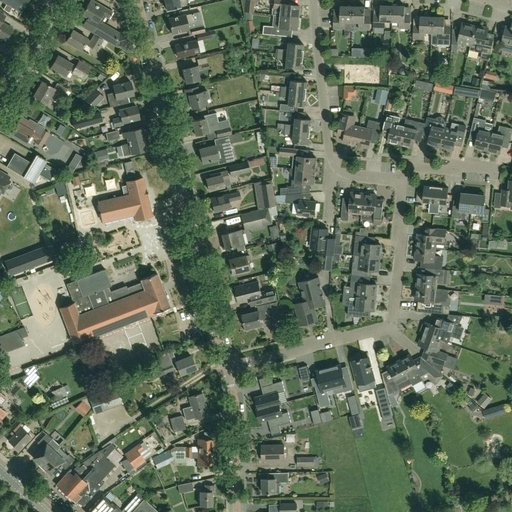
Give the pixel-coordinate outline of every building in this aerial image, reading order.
[(0,0),(6,4),(3,9),(9,13),(12,7),(21,12),(28,1),(27,0),(0,0)] [(180,7),(177,0),(163,0),(166,10),(180,7)] [(252,3),(255,4),(255,0),(244,0),(243,12),(251,13),(252,3)] [(298,6),(292,5),(292,0),(272,0),(271,15),(296,18),(298,6)] [(119,33),(98,20),(101,15),(108,18),(111,12),(94,2),(93,5),(88,2),(81,14),(86,17),(81,26),(91,32),(116,46),(132,43),(129,31),(119,33)] [(391,22),(391,6),(379,5),(379,15),(373,15),(372,28),(384,28),(384,22),(391,22)] [(351,31),(352,7),(339,6),(339,15),(333,15),(332,29),(344,29),(344,31),(351,31)] [(404,6),(391,6),(391,22),(398,22),(398,28),(409,29),(409,16),(403,16),(404,6)] [(364,7),(352,7),(351,31),(351,23),(358,23),(358,29),(369,30),(369,17),(363,17),(364,7)] [(192,14),(184,16),(184,15),(168,19),(171,33),(187,29),(189,35),(203,32),(203,26),(199,12),(192,14)] [(0,37),(5,40),(12,28),(1,22),(4,16),(0,13),(0,37)] [(295,29),(296,18),(271,15),(271,16),(273,16),(272,26),(263,25),(262,34),(281,36),(282,28),(295,29)] [(431,33),(431,17),(419,17),(419,26),(412,26),(412,39),(423,39),(423,33),(431,33)] [(443,17),(431,17),(431,33),(437,33),(437,40),(449,40),(449,27),(443,27),(443,17)] [(501,42),(503,43),(503,46),(504,47),(509,48),(510,47),(511,44),(511,20),(510,28),(505,26),(501,42)] [(469,46),(474,27),(461,24),(459,36),(451,34),(451,44),(457,46),(457,43),(469,46)] [(492,39),(485,37),(486,30),(474,27),(469,46),(468,50),(476,52),(478,51),(478,48),(482,49),(479,57),(487,59),(492,39)] [(96,51),(102,40),(93,35),(90,41),(86,39),(87,39),(71,30),(65,42),(80,50),(84,44),(96,51)] [(197,40),(209,38),(208,32),(196,34),(197,40)] [(174,45),(176,57),(198,52),(195,40),(174,45)] [(275,49),(274,54),(301,57),(302,45),(286,43),(285,50),(275,49)] [(299,69),(301,57),(274,54),(274,59),(284,60),(284,67),(299,69)] [(75,66),(72,64),(57,55),(50,67),(64,75),(68,69),(74,72),(72,74),(82,80),(89,68),(78,61),(75,66)] [(197,59),(198,66),(199,71),(209,69),(206,57),(197,59)] [(198,80),(196,72),(195,66),(181,70),(185,83),(198,80)] [(488,80),(498,81),(499,73),(489,72),(488,80)] [(70,92),(66,90),(56,84),(53,88),(41,81),(33,96),(45,103),(48,98),(60,105),(63,99),(63,98),(63,97),(66,99),(70,92)] [(107,95),(109,101),(110,107),(128,103),(126,97),(133,96),(129,81),(112,85),(114,93),(107,95)] [(279,86),(279,91),(305,94),(306,82),(290,81),(289,88),(279,86)] [(436,91),(455,92),(455,85),(437,84),(436,91)] [(188,96),(191,109),(206,105),(205,99),(207,98),(206,91),(197,93),(196,87),(184,90),(185,96),(188,96)] [(93,106),(102,98),(95,90),(85,98),(93,106)] [(359,90),(348,90),(348,102),(359,102),(359,90)] [(304,106),(305,94),(279,91),(278,97),(288,98),(288,105),(280,104),(280,110),(297,112),(297,106),(304,106)] [(458,98),(479,99),(479,92),(458,91),(458,98)] [(314,102),(317,109),(323,106),(320,99),(314,102)] [(121,123),(138,119),(135,106),(118,110),(120,117),(111,120),(113,127),(122,125),(121,123)] [(206,125),(217,123),(218,122),(216,113),(203,116),(203,119),(191,122),(195,136),(208,133),(206,125)] [(342,114),(339,126),(337,135),(343,137),(342,142),(355,145),(359,127),(352,125),(354,119),(348,118),(349,115),(342,114)] [(385,115),(382,128),(381,135),(387,137),(386,141),(399,144),(405,119),(403,126),(398,125),(399,118),(385,115)] [(25,143),(26,141),(30,144),(33,139),(36,140),(34,143),(40,146),(48,133),(42,130),(39,135),(32,131),(35,126),(20,117),(10,134),(25,143)] [(439,147),(444,128),(445,121),(443,121),(442,120),(441,119),(440,118),(439,118),(437,118),(436,118),(435,119),(433,118),(433,119),(426,117),(424,124),(423,130),(430,132),(427,144),(429,144),(429,146),(437,148),(437,146),(439,147)] [(294,125),(283,124),(278,124),(278,128),(284,128),(284,129),(309,132),(310,120),(294,118),(294,125)] [(473,147),(486,150),(490,132),(492,125),(485,124),(486,120),(474,118),(468,139),(475,140),(473,147)] [(421,137),(423,130),(424,124),(405,119),(399,144),(412,147),(414,136),(421,137)] [(380,123),(374,121),(369,120),(367,129),(359,127),(355,145),(367,148),(371,134),(377,135),(380,123)] [(105,133),(111,132),(109,123),(100,125),(100,126),(96,127),(97,134),(101,133),(102,133),(105,133)] [(452,150),(453,145),(460,147),(465,126),(451,123),(450,130),(444,128),(439,147),(452,150)] [(511,128),(505,127),(500,125),(498,134),(490,132),(486,150),(498,153),(501,141),(508,143),(511,128)] [(230,135),(229,127),(215,130),(217,137),(230,135)] [(127,137),(128,143),(143,139),(141,129),(122,133),(123,138),(127,137)] [(308,144),(309,132),(284,129),(283,134),(293,135),(292,143),(308,144)] [(117,130),(111,132),(105,133),(107,141),(119,138),(117,130)] [(233,161),(230,149),(227,137),(228,137),(227,135),(217,137),(217,139),(218,144),(214,145),(198,149),(201,163),(217,159),(218,164),(233,161)] [(146,151),(143,139),(128,143),(121,145),(124,156),(146,151)] [(315,158),(305,157),(305,150),(280,147),(279,155),(297,156),(296,161),(294,161),(292,162),(292,169),(289,168),(289,169),(314,171),(315,158)] [(13,153),(5,166),(33,182),(46,161),(35,155),(30,163),(13,153)] [(252,170),(270,168),(269,159),(251,161),(252,170)] [(228,166),(230,176),(249,172),(246,161),(228,166)] [(49,185),(62,181),(58,168),(45,173),(49,185)] [(313,184),(314,171),(289,169),(289,173),(291,177),(291,182),(313,184)] [(0,192),(1,194),(9,181),(7,180),(9,177),(0,171),(0,192)] [(229,185),(228,179),(226,171),(210,175),(210,178),(205,180),(208,191),(229,185)] [(71,178),(73,186),(79,184),(78,176),(71,178)] [(126,182),(126,185),(121,186),(123,196),(97,202),(102,223),(134,215),(135,220),(151,216),(142,178),(126,182)] [(271,180),(254,183),(258,208),(275,205),(271,180)] [(511,180),(508,180),(507,190),(501,189),(501,193),(495,192),(494,207),(500,208),(501,205),(510,206),(510,204),(511,204),(511,180)] [(301,193),(301,186),(279,188),(280,195),(285,195),(300,194),(301,193)] [(433,213),(435,187),(423,186),(421,202),(429,202),(428,213),(433,213)] [(447,188),(435,187),(433,213),(437,214),(438,203),(446,204),(447,188)] [(227,202),(235,200),(233,190),(224,192),(225,195),(210,199),(211,205),(210,206),(211,211),(212,211),(213,211),(213,212),(229,208),(227,202)] [(361,213),(363,194),(350,193),(348,208),(341,208),(340,220),(347,221),(348,212),(361,213)] [(470,212),(472,194),(460,193),(459,206),(452,205),(451,217),(463,219),(464,211),(470,212)] [(299,200),(300,194),(285,195),(284,202),(298,204),(297,214),(313,216),(315,202),(299,200)] [(382,200),(375,199),(376,195),(363,194),(361,213),(361,219),(373,220),(373,223),(380,224),(382,200)] [(484,195),(472,194),(470,212),(476,213),(475,217),(481,217),(481,220),(487,221),(488,209),(482,208),(484,195)] [(245,230),(271,224),(268,208),(241,215),(245,230)] [(274,233),(279,239),(284,235),(279,228),(274,233)] [(334,239),(326,238),(327,229),(312,228),(309,248),(326,249),(325,254),(333,255),(334,239)] [(444,240),(445,230),(424,228),(423,234),(417,234),(416,247),(434,249),(444,250),(445,240),(444,240)] [(243,244),(240,231),(232,233),(221,235),(223,241),(220,241),(222,249),(225,249),(243,244)] [(354,242),(355,243),(354,255),(378,257),(380,245),(368,244),(368,237),(355,235),(354,242)] [(280,253),(277,243),(268,245),(271,256),(280,253)] [(45,247),(6,262),(10,273),(49,259),(45,247)] [(441,269),(442,257),(433,256),(434,249),(416,247),(414,260),(429,261),(429,268),(441,269)] [(246,261),(249,260),(248,255),(244,256),(228,260),(231,274),(248,270),(246,261)] [(377,270),(378,257),(354,255),(352,267),(351,275),(365,276),(365,269),(377,270)] [(449,270),(443,269),(441,269),(429,268),(429,275),(417,274),(416,287),(434,289),(435,283),(442,283),(447,284),(449,270)] [(141,283),(127,288),(126,285),(110,292),(108,287),(111,286),(104,269),(75,280),(75,281),(66,284),(73,303),(59,308),(72,343),(153,312),(153,313),(169,307),(156,274),(140,280),(141,283)] [(364,283),(365,276),(351,275),(350,282),(349,295),(374,297),(376,284),(364,283)] [(298,282),(303,302),(311,300),(313,306),(325,303),(318,277),(298,282)] [(277,300),(274,289),(260,293),(258,282),(234,288),(238,303),(249,301),(251,306),(277,300)] [(446,290),(434,289),(416,287),(414,300),(426,301),(426,307),(439,309),(440,302),(445,297),(446,290)] [(505,303),(505,293),(493,293),(493,303),(505,303)] [(22,295),(16,297),(20,307),(26,305),(22,295)] [(373,310),(374,297),(349,295),(348,301),(347,314),(360,316),(361,309),(373,310)] [(453,304),(446,304),(446,310),(457,310),(457,299),(453,299),(453,304)] [(317,321),(313,306),(311,300),(303,302),(294,304),(299,325),(317,321)] [(280,317),(277,307),(276,302),(257,307),(258,312),(241,315),(244,329),(261,325),(260,320),(263,319),(264,321),(272,319),(280,317)] [(446,320),(440,318),(436,316),(433,325),(426,322),(425,323),(423,322),(422,323),(420,329),(421,330),(422,331),(421,334),(441,341),(441,340),(451,344),(454,337),(450,335),(454,324),(458,326),(462,316),(448,314),(446,320)] [(355,316),(353,323),(361,326),(363,319),(355,316)] [(25,334),(0,338),(0,340),(2,351),(28,346),(25,334)] [(437,352),(441,341),(421,334),(417,345),(424,347),(422,357),(430,360),(430,361),(443,366),(446,357),(433,352),(434,351),(437,352)] [(388,346),(380,348),(383,356),(390,353),(388,346)] [(420,356),(413,360),(410,354),(398,361),(410,384),(412,383),(412,385),(426,377),(435,385),(442,375),(420,356)] [(190,357),(175,362),(174,363),(179,375),(195,369),(190,357)] [(368,357),(352,362),(358,384),(368,381),(370,389),(376,387),(368,357)] [(410,384),(398,361),(387,367),(388,370),(381,373),(384,383),(388,396),(399,390),(410,384)] [(174,370),(173,368),(172,364),(154,370),(157,376),(174,370)] [(307,365),(299,368),(302,381),(310,379),(307,365)] [(340,365),(327,368),(334,394),(353,389),(349,376),(343,377),(340,365)] [(319,385),(314,386),(320,407),(330,404),(326,391),(332,389),(334,394),(327,368),(316,371),(319,385)] [(285,391),(282,381),(261,387),(264,396),(256,398),(259,409),(257,409),(257,410),(281,403),(278,393),(285,391)] [(121,403),(116,388),(87,398),(93,414),(121,403)] [(194,419),(208,416),(202,394),(188,397),(191,407),(182,409),(185,420),(194,418),(194,419)] [(466,395),(462,404),(474,408),(477,399),(466,395)] [(360,413),(355,396),(348,398),(353,415),(360,413)] [(388,399),(379,401),(384,421),(393,418),(388,399)] [(281,403),(257,410),(260,421),(268,419),(270,428),(291,422),(288,412),(282,414),(279,404),(281,404),(281,403)] [(506,405),(487,412),(490,421),(510,413),(506,405)] [(319,409),(311,411),(314,425),(322,423),(319,409)] [(39,420),(53,414),(51,411),(37,417),(39,420)] [(328,422),(326,412),(320,413),(322,423),(328,422)] [(329,414),(330,423),(341,421),(339,412),(329,414)] [(181,415),(170,418),(173,432),(185,429),(181,415)] [(106,427),(115,422),(112,416),(103,420),(106,427)] [(7,441),(8,441),(18,450),(30,437),(20,427),(22,425),(16,420),(6,430),(12,435),(7,441)] [(213,452),(213,439),(214,439),(214,433),(203,432),(203,439),(197,439),(197,452),(191,452),(191,447),(174,446),(165,451),(213,452)] [(32,458),(41,466),(54,452),(59,447),(51,439),(45,433),(36,443),(42,448),(32,458)] [(70,468),(56,484),(75,502),(75,501),(77,503),(77,502),(81,506),(82,505),(83,506),(103,483),(100,481),(114,465),(105,457),(114,447),(110,443),(93,455),(77,466),(76,465),(72,470),(70,468)] [(139,443),(124,454),(134,468),(135,468),(136,471),(146,464),(145,461),(139,452),(143,449),(139,443)] [(261,460),(283,460),(283,445),(261,445),(261,460)] [(109,456),(117,465),(125,457),(117,448),(109,456)] [(213,465),(213,452),(165,451),(153,457),(156,468),(166,464),(174,460),(175,463),(185,463),(185,457),(190,457),(190,458),(197,458),(197,465),(213,465)] [(62,460),(54,452),(41,466),(50,474),(59,464),(64,469),(73,459),(68,454),(62,460)] [(313,457),(297,457),(297,466),(313,466),(313,457)] [(280,492),(280,483),(288,483),(287,473),(277,473),(277,478),(261,478),(261,492),(275,492),(280,492)] [(330,476),(324,480),(328,487),(334,483),(330,476)] [(177,485),(179,493),(193,490),(191,482),(177,485)] [(213,492),(213,485),(204,485),(204,492),(199,492),(199,505),(211,505),(211,492),(213,492)] [(156,511),(143,499),(147,494),(143,490),(137,493),(123,509),(126,511),(156,511)] [(116,506),(114,507),(102,496),(86,511),(119,511),(121,510),(116,506)] [(295,511),(296,506),(303,505),(303,501),(296,501),(296,503),(280,504),(279,511),(295,511)]
